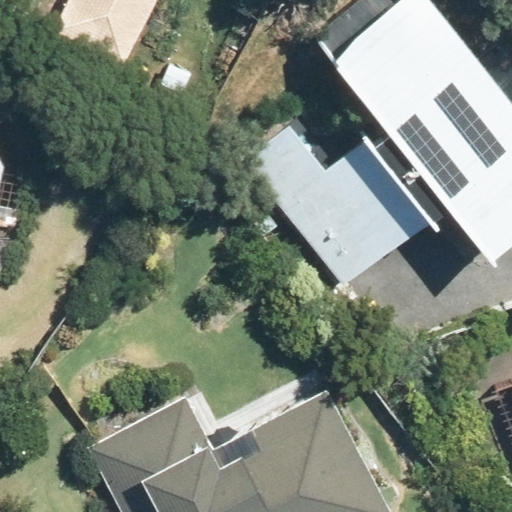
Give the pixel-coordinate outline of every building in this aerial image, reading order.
[(68,0),(54,29),(126,64),(158,0),(68,0)] [(408,0),(328,65),(388,141),(371,154),(363,145),(326,173),(290,128),(241,161),(346,290),(430,228),(423,219),(438,205),(486,266),(511,245),(511,112),(423,0),(408,0)] [(0,173),(8,145),(7,140),(22,132),(0,93),(0,173)] [(186,96),(167,131),(193,147),(212,112),(186,96)] [(37,292),(13,318),(34,339),(59,313),(37,292)] [(393,511),(330,388),(213,447),(188,395),(92,445),(125,511),(393,511)]
